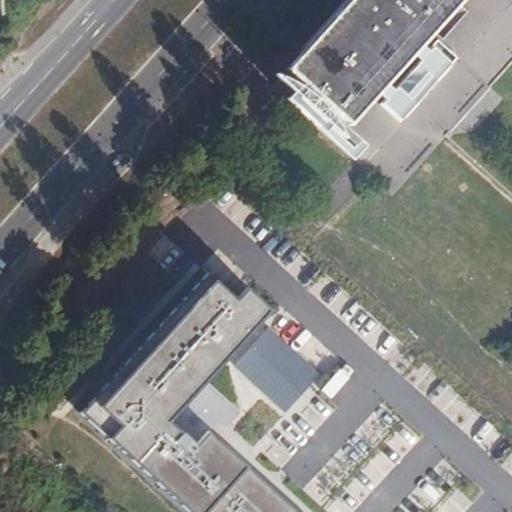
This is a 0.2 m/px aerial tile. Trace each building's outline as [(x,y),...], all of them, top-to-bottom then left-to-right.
[(511,0),(347,0),(290,64),(310,82),(281,73),(294,102),(313,117),(342,128),(332,102),(352,119),(407,170),(511,49),(511,0)] [(199,452),(168,425),(270,312),(246,290),(234,302),(206,277),(82,416),(188,511),(296,511),(213,437),(199,452)] [(275,332),(264,321),(258,326),(270,338),(275,332)] [(10,440),(34,468),(59,446),(35,419),(10,440)] [(251,444),(239,459),(299,511),(343,511),(319,490),(305,506),(250,457),(257,449),(251,444)]
